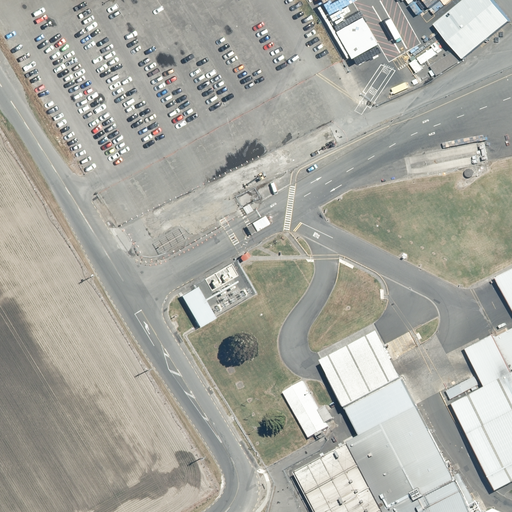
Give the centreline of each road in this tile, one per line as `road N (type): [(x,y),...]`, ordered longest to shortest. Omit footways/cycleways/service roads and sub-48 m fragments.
road 1 (tertiary): [(228,511),(241,493),(233,462),(0,85)]
road 2 (unknown): [(96,238),(281,160),(511,46)]
road 3 (unknown): [(294,215),(425,288),(439,317),(440,393),(453,433),(511,506)]
road 4 (unknown): [(106,174),(33,47),(40,24),(60,14)]
road 5 (unknown): [(60,14),(141,155)]
road 6 (unknown): [(99,0),(176,136)]
road 7 (unknown): [(138,0),(209,119)]
road 8 (unknown): [(225,0),(274,83),(244,99)]
